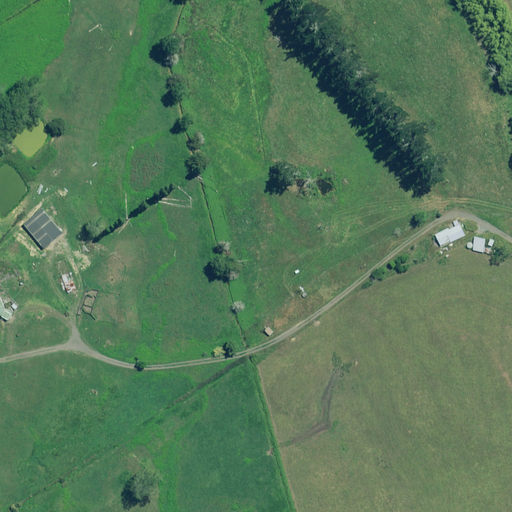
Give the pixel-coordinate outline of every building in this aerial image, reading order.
[(64,232),(44,208),(34,216),(25,224),(44,248),(64,232)] [(467,235),(459,219),(449,224),(451,228),(436,235),(442,247),(467,235)] [(491,248),(485,247),(486,239),(476,237),(474,250),(484,252),(490,253),(491,248)] [(71,272),(61,275),(67,293),(77,290),(71,272)] [(7,310),(0,294),(0,314),(9,320),(13,313),(7,310)] [(269,326),(265,330),(271,336),(275,332),(269,326)]
